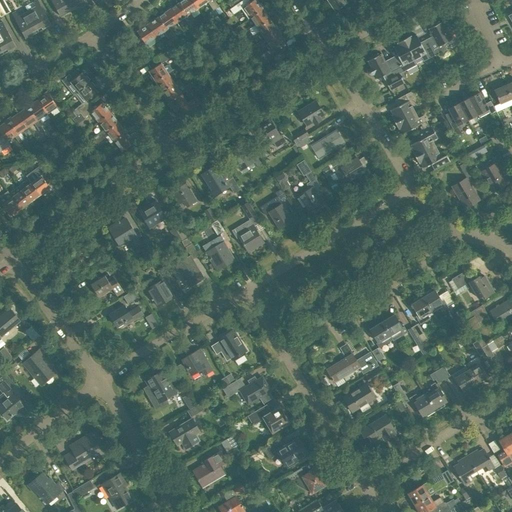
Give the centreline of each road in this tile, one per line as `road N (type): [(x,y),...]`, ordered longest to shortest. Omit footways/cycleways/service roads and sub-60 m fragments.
road 1 (residential): [(281,356),(396,282),(458,230)]
road 2 (residential): [(247,292),(412,186)]
road 3 (residential): [(168,149),(11,259)]
road 4 (residential): [(329,50),(168,149)]
road 5 (residential): [(360,485),(511,394)]
road 6 (residential): [(98,378),(247,292)]
road 7 (residential): [(412,186),(329,50)]
road 8 (residential): [(182,511),(98,378)]
road 9 (residential): [(360,485),(281,356)]
road 10 (residential): [(98,378),(11,259)]
road 11 (residential): [(168,149),(92,33)]
road 12 (residential): [(0,460),(98,378)]
